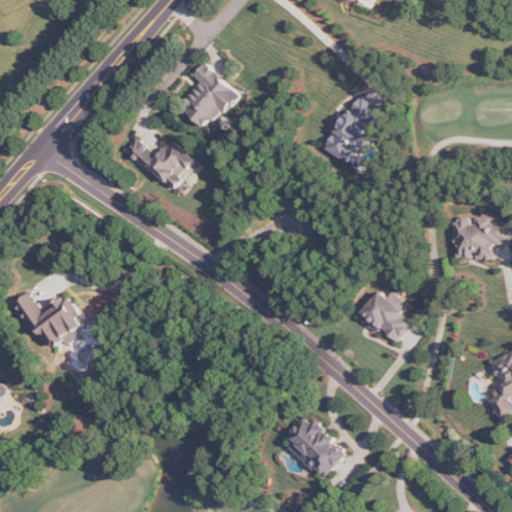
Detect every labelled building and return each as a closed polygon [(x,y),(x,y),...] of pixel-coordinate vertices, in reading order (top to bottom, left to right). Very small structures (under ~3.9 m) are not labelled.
[(214,130),(245,93),(210,64),(199,76),(206,82),(186,106),(214,130)] [(388,109),(364,94),(330,149),(353,164),(388,109)] [(163,158),(142,138),(132,149),(181,192),(193,178),(191,176),(203,162),(178,141),(163,158)] [(499,244),(511,243),(511,223),(496,223),(496,217),(478,217),(478,219),(461,219),(461,258),(482,258),(482,260),(499,260),(499,244)] [(364,319),(384,333),(386,330),(405,343),(419,323),(408,315),(412,309),(404,303),(407,299),(397,292),(394,298),(384,291),(364,319)] [(20,303),(37,328),(43,324),(60,350),(71,342),(74,346),(86,339),(81,332),(91,326),(73,298),(48,314),(34,293),(20,303)] [(511,354),(496,363),(511,393),(496,400),(506,422),(511,419),(511,354)] [(0,406),(15,391),(6,383),(1,389),(0,388),(0,406)] [(295,448),(319,471),(322,468),(332,477),(355,453),(320,421),(316,424),(310,418),(295,435),(301,442),(295,448)]
